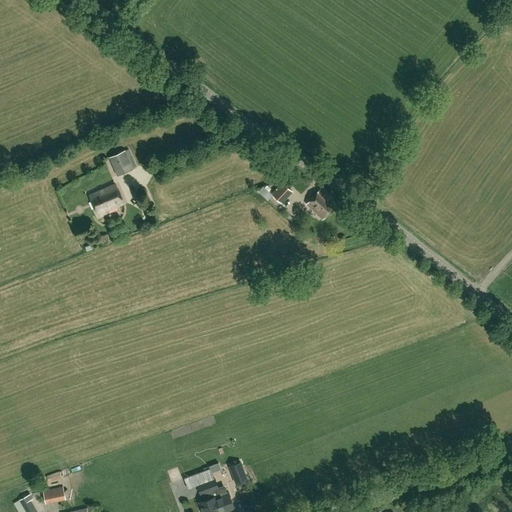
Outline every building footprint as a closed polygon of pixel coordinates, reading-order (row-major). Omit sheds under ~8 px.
[(118,175),(133,168),(125,150),(110,157),(118,175)] [(281,201),(292,190),(283,181),(272,193),(281,201)] [(99,215),(108,212),(107,210),(124,203),(116,184),(90,194),(99,215)] [(322,219),(336,204),(320,188),(306,203),(322,219)] [(236,484),(248,479),(241,461),(228,466),(236,484)] [(214,477),(211,470),(210,467),(188,476),(187,476),(191,487),(197,485),(200,494),(201,494),(204,500),(200,501),(203,511),(220,511),(221,511),(234,506),(229,492),(228,493),(224,484),(218,487),(215,477),(214,477)] [(46,503),(66,499),(63,485),(43,490),(46,503)] [(38,511),(32,502),(33,501),(30,494),(13,503),(18,511),(38,511)]
